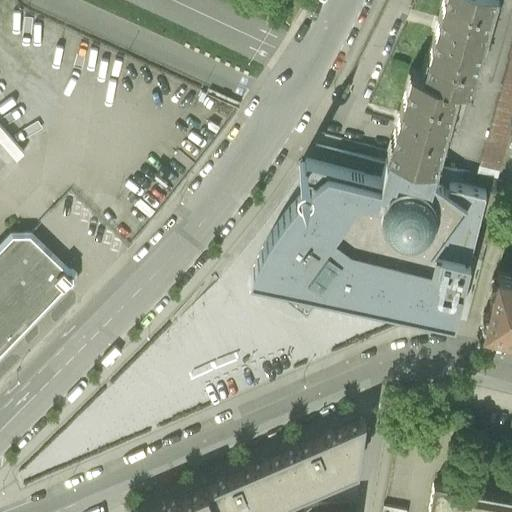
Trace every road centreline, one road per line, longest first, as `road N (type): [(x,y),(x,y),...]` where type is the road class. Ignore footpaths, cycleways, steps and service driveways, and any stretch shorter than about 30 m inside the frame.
road 1 (residential): [(344,0),(240,166),(0,432)]
road 2 (residential): [(50,511),(396,360),(450,357),(511,370)]
